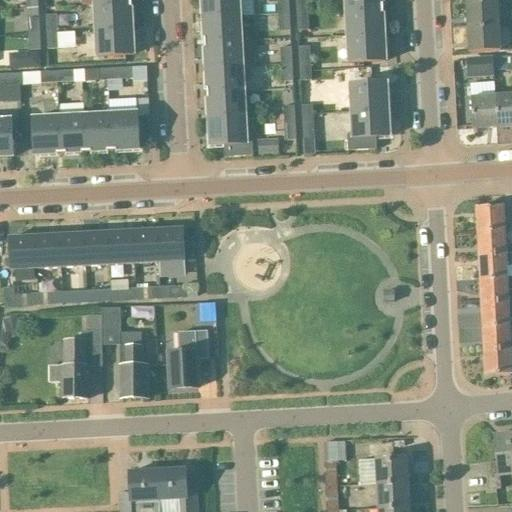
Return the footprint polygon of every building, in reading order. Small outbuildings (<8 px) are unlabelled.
[(38,0),(26,0),(19,1),(19,10),(39,9),(38,0)] [(202,0),(203,20),(240,18),(238,0),(202,0)] [(278,16),(291,15),(289,0),(277,0),(277,2),(272,2),(273,15),(278,15),(278,16)] [(309,14),(307,0),(295,0),(296,15),(309,14)] [(345,0),(347,12),(383,10),(382,0),(345,0)] [(499,27),(497,3),(466,5),(468,29),(499,27)] [(131,5),(94,7),(96,32),(133,30),(131,5)] [(348,37),(348,38),(385,36),(383,10),(347,12),(348,37)] [(309,14),(296,15),(297,32),(309,31),(309,14)] [(291,15),(278,16),(279,41),(292,40),(291,15)] [(27,18),(28,30),(40,30),(39,16),(27,17),(27,18)] [(45,16),(46,29),(58,28),(58,16),(45,16)] [(240,18),(203,20),(205,45),(241,43),(240,18)] [(499,27),(468,29),(469,54),(500,52),(499,27)] [(59,50),(58,28),(46,29),(47,50),(59,50)] [(40,30),(28,30),(29,52),(40,51),(40,30)] [(134,56),(133,30),(96,32),(97,58),(134,56)] [(386,62),(385,36),(348,38),(349,64),(386,62)] [(299,65),(311,64),(310,38),(297,38),(299,65)] [(292,40),(279,41),(281,66),(293,65),(292,40)] [(205,45),(206,70),(243,68),(241,43),(205,45)] [(493,60),(470,61),(471,73),(493,72),(493,60)] [(312,81),(311,64),(299,65),(300,81),(312,81)] [(293,65),(281,66),(282,93),(295,93),(293,65)] [(147,67),(134,68),(108,69),(108,82),(148,79),(147,67)] [(206,70),(207,96),(244,94),(243,68),(206,70)] [(99,83),(108,82),(108,69),(83,71),(83,83),(99,82),(99,83)] [(75,71),(57,72),(58,85),(76,84),(75,71)] [(58,85),(57,72),(39,73),(40,86),(58,85)] [(24,74),(7,75),(7,87),(8,93),(20,93),(20,86),(25,86),(24,74)] [(352,113),(389,111),(387,84),(350,86),(352,113)] [(208,113),(209,121),(246,119),(244,94),(207,96),(208,113)] [(511,128),(511,96),(495,98),(497,130),(511,128)] [(497,130),(495,98),(471,100),(473,132),(497,130)] [(19,100),(0,100),(0,117),(20,117),(19,100)] [(60,104),(36,106),(36,114),(61,113),(60,104)] [(283,106),(283,108),(276,108),(276,117),(283,116),(284,124),(296,124),(295,106),(283,106)] [(302,124),(314,123),(313,106),(301,107),(302,124)] [(389,113),(389,111),(352,113),(353,137),(348,137),(349,152),(377,151),(376,139),(390,138),(389,113)] [(137,114),(110,116),(112,152),(139,151),(137,114)] [(85,118),(87,154),(112,152),(110,116),(85,117),(85,118)] [(85,117),(59,118),(61,155),(87,154),(85,118),(85,117)] [(35,157),(61,155),(59,118),(33,120),(35,157)] [(247,143),(246,119),(209,121),(210,148),(224,147),(225,159),(253,158),(252,142),(247,143)] [(11,121),(0,121),(0,158),(13,158),(11,121)] [(315,141),(314,123),(302,124),(303,141),(315,141)] [(297,142),(296,124),(284,124),(285,143),(297,142)] [(478,233),(505,232),(504,208),(477,209),(478,233)] [(183,231),(157,232),(159,264),(184,263),(183,231)] [(157,232),(133,234),(134,266),(159,264),(157,232)] [(478,233),(479,257),(511,255),(511,245),(506,246),(505,232),(478,233)] [(134,266),(133,234),(108,235),(110,267),(134,266)] [(108,235),(84,236),(86,268),(110,267),(108,235)] [(86,268),(84,236),(60,237),(61,269),(75,269),(86,268)] [(60,237),(35,239),(37,271),(61,269),(60,237)] [(37,271),(35,239),(10,240),(12,272),(37,271)] [(511,255),(479,257),(481,281),(507,279),(507,267),(511,266),(511,255)] [(77,289),(62,290),(62,293),(63,305),(88,304),(88,292),(86,268),(75,269),(77,289)] [(507,279),(481,281),(482,305),(511,303),(511,290),(508,291),(507,279)] [(184,287),(160,288),(161,300),(185,299),(185,297),(184,287)] [(39,307),(38,294),(15,296),(14,288),(4,289),(5,308),(39,307)] [(160,288),(136,289),(136,301),(161,300),(160,288)] [(136,289),(111,291),(112,303),(136,301),(136,289)] [(111,291),(88,292),(88,304),(112,303),(111,291)] [(384,292),(384,304),(395,304),(394,292),(384,292)] [(63,305),(62,293),(38,294),(39,307),(63,305)] [(511,303),(482,305),(483,328),(510,327),(509,315),(511,314),(511,303)] [(102,332),(101,332),(101,334),(121,333),(121,310),(101,311),(102,317),(102,332)] [(8,340),(21,337),(17,318),(3,321),(8,340)] [(483,328),(484,352),(511,351),(510,327),(483,328)] [(63,341),(63,369),(63,401),(89,401),(89,368),(102,368),(101,332),(82,332),(82,341),(63,341)] [(122,333),(121,333),(121,347),(121,368),(122,401),(148,401),(148,368),(142,368),(142,348),(142,333),(122,333)] [(208,333),(179,335),(180,355),(169,355),(171,391),(199,390),(197,362),(209,361),(208,333)] [(511,350),(511,351),(484,352),(486,377),(511,376),(511,365),(511,361),(511,350)] [(511,477),(511,460),(509,436),(495,438),(497,463),(487,464),(490,491),(501,490),(500,479),(511,477)] [(338,487),(337,462),(336,443),(324,444),(325,462),(325,463),(324,463),(325,484),(326,484),(327,488),(338,487)] [(377,485),(409,483),(407,459),(376,461),(377,485)] [(185,470),(157,472),(159,503),(181,502),(181,511),(197,511),(196,492),(186,492),(185,470)] [(159,503),(157,472),(130,474),(131,496),(121,497),(121,511),(136,511),(137,505),(159,503)] [(410,508),(409,483),(377,485),(379,510),(410,508)] [(338,511),(338,487),(327,488),(326,488),(326,511),(338,511)]
